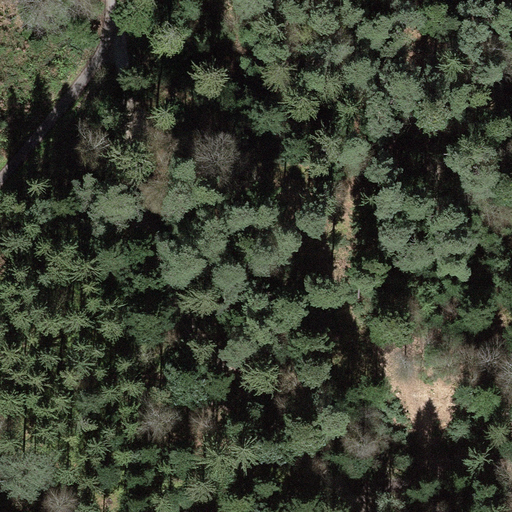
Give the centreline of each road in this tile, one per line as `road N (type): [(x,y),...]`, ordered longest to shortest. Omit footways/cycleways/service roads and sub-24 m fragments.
road 1 (track): [(115,0),(155,269),(202,347),(363,511)]
road 2 (track): [(118,14),(101,55),(0,174)]
